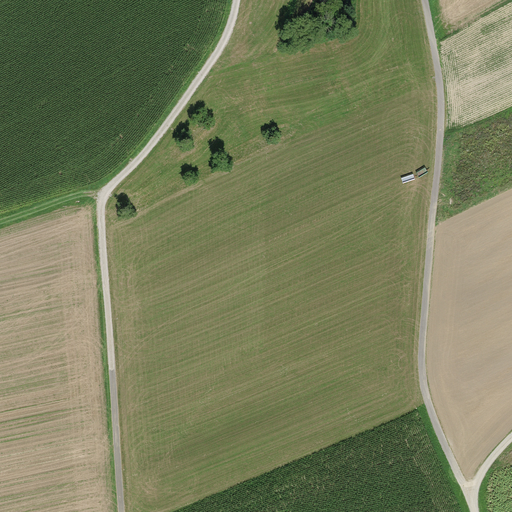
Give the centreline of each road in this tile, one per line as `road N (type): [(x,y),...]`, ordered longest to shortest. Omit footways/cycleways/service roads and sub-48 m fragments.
road 1 (track): [(237,0),(220,50),(147,152),(103,197),(122,511)]
road 2 (track): [(473,503),(428,399),(422,346),(443,111),(426,0)]
